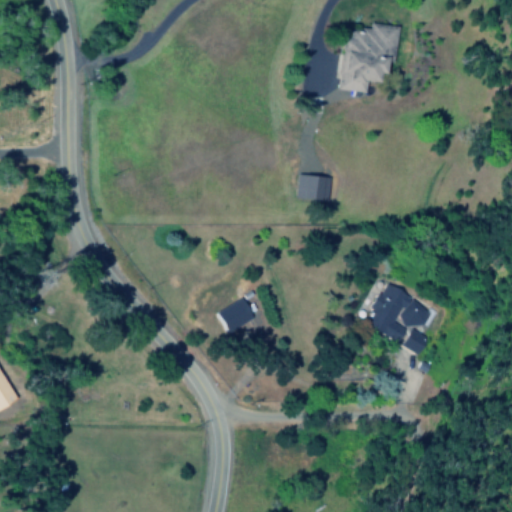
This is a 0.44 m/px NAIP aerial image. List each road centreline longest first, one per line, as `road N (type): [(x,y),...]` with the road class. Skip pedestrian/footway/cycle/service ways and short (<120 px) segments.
road 1 (residential): [(202,405),(175,357),(116,290),(79,225),(48,0)]
road 2 (residential): [(402,511),(418,443),(386,415),(256,418),(202,405)]
